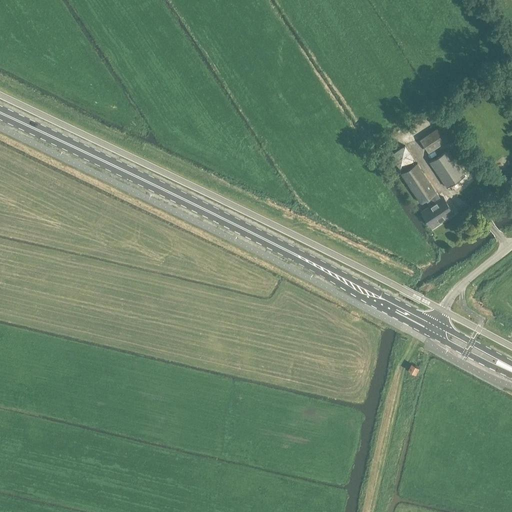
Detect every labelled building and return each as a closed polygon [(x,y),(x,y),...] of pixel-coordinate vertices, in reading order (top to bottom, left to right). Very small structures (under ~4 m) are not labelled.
[(429,152),(449,139),(440,126),(420,139),(429,152)] [(390,153),(398,168),(415,158),(408,144),(390,153)] [(446,187),(465,175),(448,149),(429,161),(446,187)] [(431,227),(453,212),(443,197),(440,199),(417,163),(402,173),(421,202),(425,199),(430,206),(421,211),(431,227)] [(415,372),(417,367),(411,364),(409,369),(415,372)]
